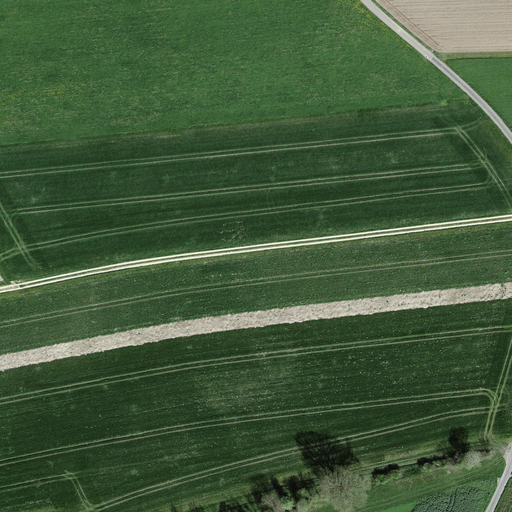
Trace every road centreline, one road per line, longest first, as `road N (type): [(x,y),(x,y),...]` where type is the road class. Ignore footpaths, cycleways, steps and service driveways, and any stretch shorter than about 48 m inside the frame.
road 1 (track): [(6,288),(149,261),(511,217)]
road 2 (track): [(205,511),(486,445),(511,453)]
road 3 (unclassified): [(365,0),(511,138)]
